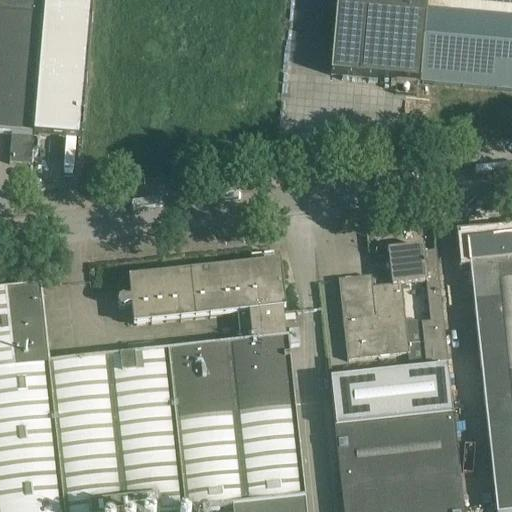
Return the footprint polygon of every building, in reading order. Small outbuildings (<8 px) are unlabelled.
[(0,0),(0,16),(41,20),(43,0),(0,0)] [(31,139),(81,143),(93,0),(43,0),(41,20),(31,139)] [(511,0),(336,0),(330,76),(358,79),(511,92),(511,0)] [(0,16),(0,136),(9,137),(7,165),(29,167),(31,139),(41,20),(0,16)] [(511,511),(511,239),(466,244),(469,268),(469,267),(495,511),(511,511)] [(401,286),(426,284),(426,285),(427,285),(426,281),(438,280),(435,254),(424,255),(423,249),(401,251),(387,253),(388,260),(391,288),(372,290),(375,320),(404,316),(401,286)] [(135,326),(237,315),(280,311),(283,310),(282,301),(284,300),(281,276),(279,276),(278,267),(130,283),(131,292),(129,292),(130,300),(126,301),(122,300),(118,302),(117,306),(119,310),(123,311),(127,309),(131,308),(132,317),(133,316),(135,326)] [(438,280),(426,281),(427,285),(426,285),(430,325),(425,325),(425,323),(421,324),(421,325),(405,322),(404,316),(375,320),(372,290),(370,279),(338,283),(347,363),(408,357),(409,367),(409,368),(410,369),(411,370),(412,371),(413,372),(414,373),(415,373),(416,373),(448,370),(438,280)] [(0,511),(64,511),(49,367),(41,290),(0,294),(0,511)] [(49,367),(64,511),(213,511),(232,510),(232,511),(305,511),(287,342),(283,342),(280,315),(280,311),(237,315),(240,346),(49,367)] [(334,431),(335,431),(453,418),(448,370),(416,373),(415,373),(414,373),(329,381),(334,431)] [(463,511),(453,418),(335,431),(334,431),(342,511),(463,511)]
